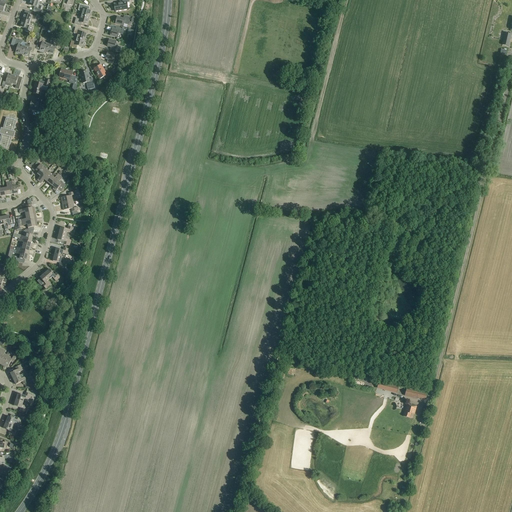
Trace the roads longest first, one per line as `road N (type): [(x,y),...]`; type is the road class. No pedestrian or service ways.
road 1 (primary): [(19,511),(55,449),(71,397),(158,64),(167,0)]
road 2 (track): [(431,390),(511,75)]
road 3 (residential): [(34,188),(54,217),(44,257),(0,298)]
road 4 (residential): [(92,0),(104,18),(93,51),(28,69)]
